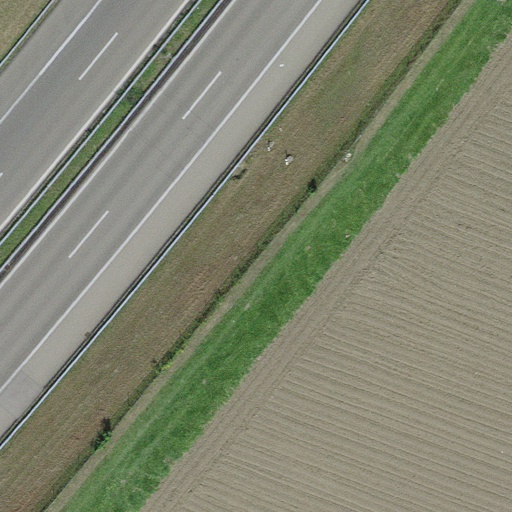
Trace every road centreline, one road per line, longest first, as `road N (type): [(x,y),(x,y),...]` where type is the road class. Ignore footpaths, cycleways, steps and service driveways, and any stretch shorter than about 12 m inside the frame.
road 1 (motorway): [(0,345),(281,0)]
road 2 (motorway): [(145,0),(0,178)]
